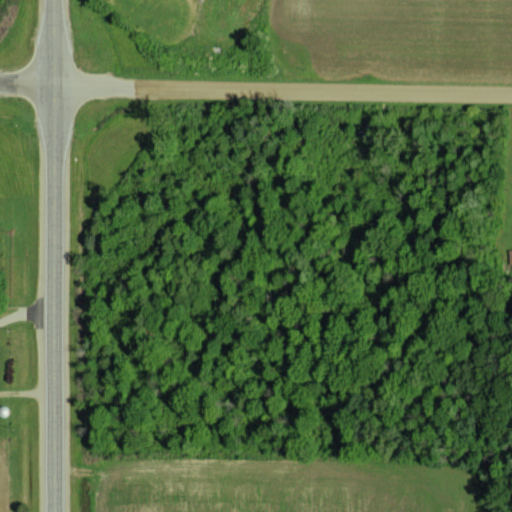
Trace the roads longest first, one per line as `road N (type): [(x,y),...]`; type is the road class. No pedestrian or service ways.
road 1 (secondary): [(51,511),(50,0)]
road 2 (residential): [(511,91),(51,83)]
